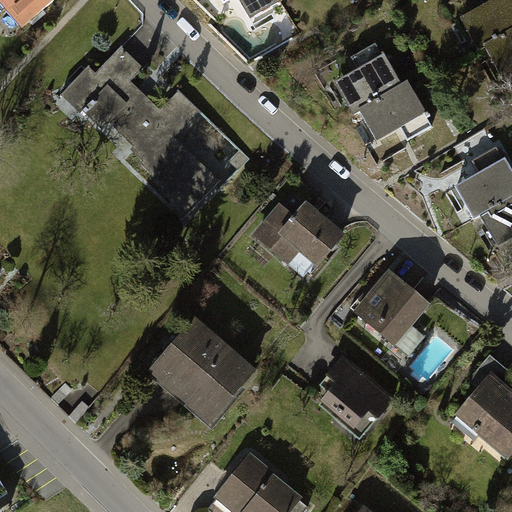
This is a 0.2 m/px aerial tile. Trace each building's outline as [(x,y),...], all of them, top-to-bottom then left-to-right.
[(0,0),(10,14),(26,0),(0,0)] [(26,0),(10,14),(24,33),(64,0),(26,0)] [(241,3),(255,26),(285,8),(281,1),(280,0),(223,0),(230,10),(241,3)] [(511,0),(484,0),(489,8),(466,22),(484,52),(491,48),(511,35),(511,0)] [(511,35),(491,48),(508,78),(511,75),(511,35)] [(357,69),(334,82),(351,112),(358,109),(401,84),(377,41),(350,57),(357,69)] [(193,221),(246,164),(178,99),(165,112),(133,83),(146,69),(127,51),(99,80),(90,72),(64,99),(104,136),(109,131),(141,161),(135,166),(193,221)] [(401,84),(358,109),(380,145),(403,132),(412,146),(439,131),(413,86),(401,84)] [(476,172),(453,185),(471,216),(477,212),(511,191),(511,171),(496,145),(469,160),(476,172)] [(511,191),(477,212),(503,250),(511,245),(511,191)] [(303,254),(324,271),(347,242),(308,211),(299,223),(282,210),(258,240),(292,268),(303,254)] [(395,279),(361,319),(398,350),(432,310),(395,279)] [(156,377),(217,430),(261,380),(200,327),(156,377)] [(326,408),(366,443),(392,414),(352,379),(326,408)] [(460,425),(511,469),(511,400),(493,385),(460,425)] [(223,504),(233,511),(306,511),(308,510),(254,466),(223,504)] [(0,511),(0,506),(10,500),(0,485),(0,511)]
